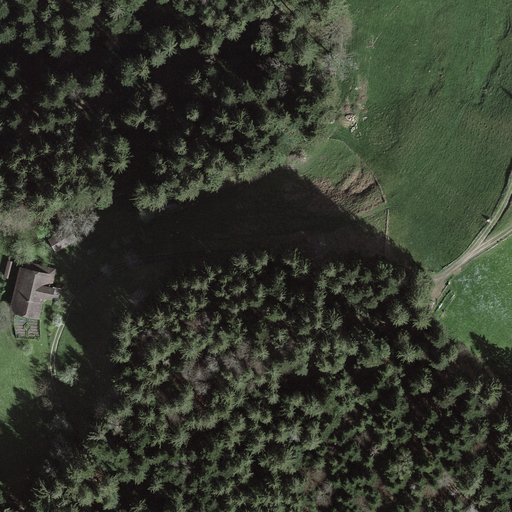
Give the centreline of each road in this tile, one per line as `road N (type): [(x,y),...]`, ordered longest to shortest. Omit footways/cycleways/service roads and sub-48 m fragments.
road 1 (track): [(183,511),(152,466),(74,429),(62,409),(50,360),(76,296),(130,263),(213,253),(338,252),(433,275),(465,258)]
road 2 (track): [(143,0),(172,32),(175,62),(167,75),(0,140)]
